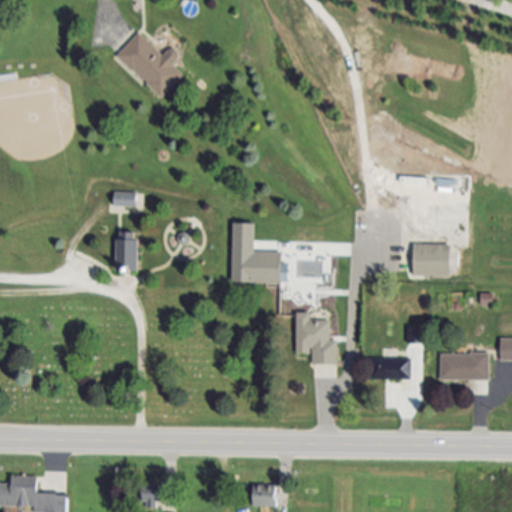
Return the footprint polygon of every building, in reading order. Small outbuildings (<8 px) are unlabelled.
[(161,100),(119,55),(142,33),(164,56),(173,48),(184,59),(176,67),(185,77),(161,100)] [(115,208),(115,195),(142,195),(142,208),(115,208)] [(234,224),(255,223),(255,252),(287,252),(288,285),(234,286),(234,224)] [(119,273),(119,234),(140,235),(140,274),(119,273)] [(452,245),(452,278),(415,278),(415,245),(452,245)] [(298,316),(336,316),(336,367),(310,367),(310,360),(299,360),(298,316)] [(511,341),(511,362),(502,362),(502,341),(511,341)] [(441,382),(441,355),(491,355),(491,382),(441,382)] [(413,360),(413,382),(372,381),(372,359),(413,360)] [(68,496),(67,511),(35,511),(35,509),(0,509),(0,477),(39,478),(39,495),(68,496)] [(255,509),(255,486),(281,486),(281,509),(255,509)] [(147,511),(147,490),(175,490),(175,511),(147,511)]
